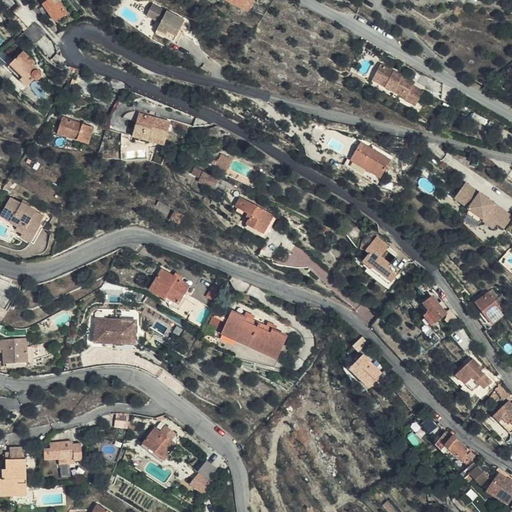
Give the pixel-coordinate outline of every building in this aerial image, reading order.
[(68,13),(60,1),(57,3),(54,0),(49,0),(43,4),(55,21),(68,13)] [(227,0),(247,10),(252,0),(227,0)] [(156,23),(153,28),(171,39),(181,24),(152,4),(145,15),(156,23)] [(45,34),(35,24),(25,32),(35,43),(45,34)] [(171,39),(153,28),(151,31),(172,45),(184,26),(181,24),(171,39)] [(31,67),(34,65),(35,63),(23,51),(10,65),(23,77),(20,80),(27,87),(34,79),(35,79),(36,79),(38,79),(39,78),(41,76),(41,75),(41,73),(41,72),(39,71),(37,70),(36,70),(34,71),(31,67)] [(408,77),(382,63),(371,83),(377,86),(377,85),(394,93),(401,97),(403,94),(407,96),(405,100),(416,106),(425,92),(413,86),(406,81),(408,77)] [(23,77),(10,65),(7,68),(20,80),(23,77)] [(416,82),(408,77),(406,81),(413,86),(416,82)] [(377,86),(371,83),(370,84),(393,96),(394,93),(377,85),(377,86)] [(469,117),(470,116),(461,110),(456,118),(465,123),(466,123),(469,117)] [(165,145),(171,123),(139,114),(133,136),(165,145)] [(88,143),(93,128),(62,117),(58,133),(88,143)] [(172,127),(187,132),(189,126),(174,121),(172,127)] [(376,185),(390,160),(360,142),(346,167),(376,185)] [(218,163),(228,168),(233,158),(223,153),(218,163)] [(33,176),(39,164),(26,158),(20,169),(33,176)] [(214,188),(219,178),(194,168),(192,174),(200,177),(198,181),(214,188)] [(466,204),(464,206),(479,216),(481,218),(483,216),(491,222),(500,209),(462,182),(453,195),(466,204)] [(236,207),(247,214),(251,215),(250,219),(246,224),(263,233),(274,215),(241,198),(236,207)] [(35,213),(36,211),(22,204),(21,205),(11,200),(5,210),(0,220),(0,222),(8,227),(10,223),(24,231),(25,230),(36,235),(42,224),(41,223),(44,217),(35,213)] [(173,217),(180,221),(185,215),(159,201),(156,205),(152,203),(149,208),(171,220),(173,217)] [(479,216),(464,206),(461,210),(476,220),(479,216)] [(38,208),(36,211),(35,213),(44,217),(41,223),(42,224),(36,235),(25,230),(24,231),(10,223),(8,227),(23,234),(21,238),(35,246),(51,215),(38,208)] [(510,216),(500,209),(491,222),(493,224),(501,229),(510,216)] [(481,218),(478,221),(490,229),(493,224),(491,222),(483,216),(481,218)] [(327,235),(330,230),(323,226),(319,231),(327,235)] [(365,249),(371,243),(369,235),(363,239),(360,249),(365,249)] [(376,236),(371,243),(365,249),(369,253),(363,261),(372,268),(371,270),(389,285),(398,275),(388,267),(391,263),(382,256),(389,247),(376,236)] [(274,260),(280,249),(267,242),(259,256),(274,260)] [(189,287),(181,281),(173,277),(155,266),(151,275),(157,278),(150,291),(166,299),(167,298),(179,304),(189,287)] [(72,280),(80,276),(77,270),(68,275),(68,278),(63,281),(65,286),(72,282),(72,280)] [(173,277),(181,281),(183,278),(175,273),(173,277)] [(401,278),(398,275),(389,285),(392,288),(401,278)] [(217,303),(224,290),(214,284),(206,298),(217,303)] [(493,289),(488,293),(505,314),(509,311),(493,289)] [(0,306),(5,310),(13,298),(0,290),(0,306)] [(505,314),(488,293),(478,300),(481,305),(478,307),(492,325),(505,314)] [(447,314),(432,296),(423,303),(429,311),(423,315),(432,326),(447,314)] [(406,304),(401,299),(396,303),(401,308),(406,304)] [(287,336),(274,330),(268,327),(252,320),(245,316),(233,311),(223,332),(227,334),(226,336),(233,339),(234,336),(250,344),(267,351),(265,354),(272,357),(273,354),(277,356),(287,336)] [(450,326),(458,318),(452,312),(445,319),(450,326)] [(135,321),(95,320),(94,331),(94,342),(134,344),(135,332),(135,321)] [(234,336),(233,339),(249,347),(250,344),(234,336)] [(27,362),(26,339),(0,340),(0,349),(3,349),(5,364),(27,362)] [(249,347),(265,354),(267,351),(250,344),(249,347)] [(382,374),(381,373),(369,361),(370,361),(363,355),(349,369),(368,387),(381,374),(382,374)] [(473,359),(471,360),(478,368),(481,366),(473,359)] [(478,368),(471,360),(463,368),(480,385),(484,390),(492,382),(478,368)] [(395,374),(390,367),(381,373),(382,374),(381,374),(386,380),(394,375),(395,374)] [(472,392),(480,385),(463,368),(455,375),(472,392)] [(472,392),(455,375),(451,380),(472,401),(484,390),(480,385),(472,392)] [(375,404),(372,399),(365,404),(368,409),(375,404)] [(511,404),(509,401),(499,410),(506,418),(511,424),(511,404)] [(303,420),(298,408),(288,414),(293,425),(303,420)] [(506,418),(499,410),(492,417),(500,424),(506,418)] [(116,420),(128,422),(129,415),(117,414),(116,420)] [(511,424),(506,418),(500,424),(509,435),(511,431),(511,424)] [(177,445),(155,428),(143,443),(164,460),(177,445)] [(444,433),(435,444),(436,444),(435,444),(437,447),(440,449),(441,450),(442,450),(446,446),(467,465),(472,459),(466,454),(469,450),(452,435),(450,437),(444,433)] [(44,459),(60,459),(74,458),(74,461),(82,461),(82,444),(75,445),(71,442),(50,443),(50,449),(44,450),(44,459)] [(10,449),(11,459),(22,459),(22,448),(10,449)] [(475,455),(469,450),(466,454),(472,459),(475,455)] [(11,459),(6,460),(6,469),(2,469),(3,478),(0,478),(0,491),(27,491),(27,488),(26,459),(22,459),(11,459)] [(198,472),(202,475),(208,480),(217,469),(207,461),(198,472)] [(473,462),(460,473),(464,479),(471,474),(477,468),(473,462)] [(491,475),(482,465),(477,468),(471,474),(481,485),(491,475)] [(511,476),(498,467),(495,472),(498,475),(487,491),(507,503),(511,496),(511,476)] [(208,480),(202,475),(195,483),(208,493),(214,484),(208,480)] [(480,511),(470,500),(476,494),(472,488),(460,499),(471,511),(480,511)]
